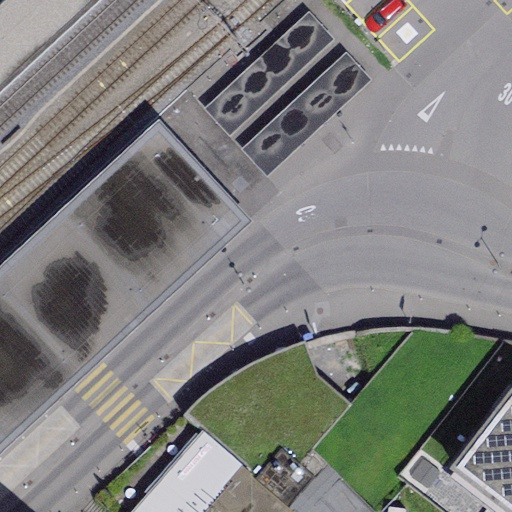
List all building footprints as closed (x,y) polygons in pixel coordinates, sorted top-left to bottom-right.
[(0,0),(0,95),(102,0),(0,0)] [(307,30),(221,128),(283,182),(369,85),(307,30)] [(0,258),(0,445),(82,373),(129,328),(247,218),(154,117),(0,258)] [(183,418),(199,436),(288,511),(310,511),(340,480),(312,450),(348,407),(316,378),(304,346),(278,354),(246,370),(218,387),(195,405),(183,418)] [(511,511),(511,398),(452,480),(494,511),(511,511)] [(288,511),(199,436),(134,511),(288,511)]
